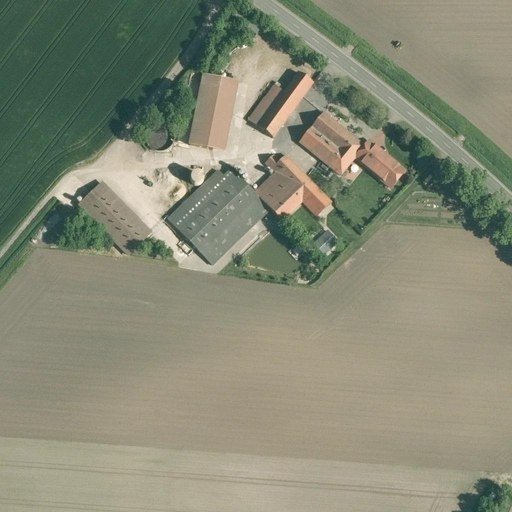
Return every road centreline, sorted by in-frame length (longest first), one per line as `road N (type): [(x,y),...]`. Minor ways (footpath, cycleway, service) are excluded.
road 1 (secondary): [(259,0),(511,203)]
road 2 (track): [(127,163),(68,174),(0,256)]
